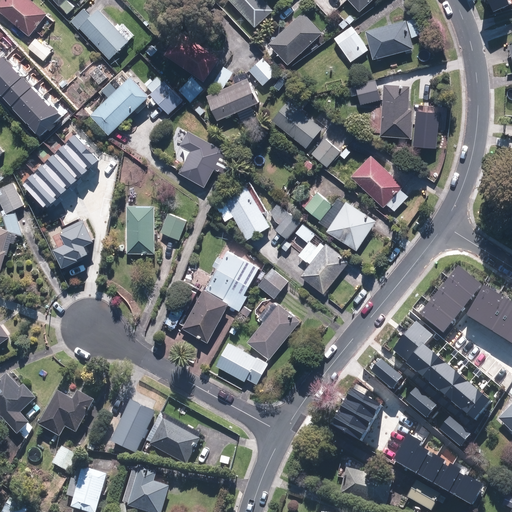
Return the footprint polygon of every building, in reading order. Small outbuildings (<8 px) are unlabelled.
[(50,12),(35,0),(2,0),(0,3),(0,6),(33,33),(50,12)] [(264,0),(232,0),(257,26),(274,11),(264,0)] [(352,0),(362,10),(373,0),(352,0)] [(487,0),(493,12),(510,5),(507,0),(487,0)] [(130,40),(102,9),(94,16),(87,9),(74,20),(80,27),(81,26),(111,58),(130,40)] [(271,44),(290,64),(324,32),(306,12),(271,44)] [(369,31),(376,58),(415,48),(408,20),(369,31)] [(352,27),(336,38),(353,63),(370,51),(352,27)] [(184,31),(168,54),(206,81),(222,58),(184,31)] [(35,39),(27,47),(41,60),(49,51),(35,39)] [(0,78),(12,67),(3,57),(0,59),(0,78)] [(277,73),(263,58),(249,71),(263,86),(277,73)] [(235,70),(224,64),(214,81),(225,87),(235,70)] [(100,66),(91,73),(100,84),(109,76),(100,66)] [(21,77),(12,67),(0,78),(0,95),(0,96),(21,77)] [(111,133),(153,94),(136,75),(94,115),(111,133)] [(206,87),(194,76),(182,89),(193,100),(206,87)] [(31,87),(21,77),(0,96),(10,106),(31,87)] [(210,95),(220,119),(260,101),(250,78),(210,95)] [(185,100),(167,80),(153,93),(171,112),(185,100)] [(375,80),(356,85),(361,105),(380,100),(375,80)] [(386,84),(382,135),(411,137),(413,110),(409,110),(411,86),(386,84)] [(31,87),(10,106),(20,117),(41,98),(31,87)] [(41,98),(20,117),(29,127),(50,107),(41,98)] [(291,100),(275,120),(308,147),(325,126),(291,100)] [(50,107),(29,127),(37,137),(60,116),(51,106),(50,107)] [(417,111),(414,147),(436,148),(439,113),(417,111)] [(237,155),(192,130),(184,145),(194,150),(183,171),(207,184),(217,166),(228,172),(237,155)] [(75,136),(66,145),(87,167),(88,168),(98,160),(75,136)] [(343,149),(328,136),(313,154),(328,166),(343,149)] [(56,154),(77,176),(87,167),(66,145),(56,154)] [(46,164),(66,186),(77,176),(56,154),(46,164)] [(374,156),(354,176),(384,206),(405,186),(374,156)] [(35,174),(55,196),(66,186),(46,164),(35,174)] [(23,185),(43,207),(55,196),(35,174),(23,185)] [(26,203),(16,181),(0,188),(0,194),(8,212),(26,203)] [(247,183),(225,197),(251,238),(273,225),(247,183)] [(333,204),(318,193),(307,207),(322,219),(333,204)] [(349,201),(330,229),(359,249),(378,221),(349,201)] [(277,203),(269,214),(281,222),(276,229),(290,239),(296,231),(303,222),(277,203)] [(156,207),(131,206),(131,251),(156,251),(156,207)] [(187,219),(171,213),(165,230),(181,236),(187,219)] [(53,251),(62,269),(77,261),(76,260),(87,255),(83,247),(93,242),(83,222),(60,234),(66,245),(53,251)] [(12,231),(0,226),(0,273),(8,250),(6,250),(12,231)] [(303,275),(326,293),(351,261),(329,243),(303,275)] [(185,327),(210,341),(231,304),(238,308),(260,267),(230,251),(208,290),(206,289),(185,327)] [(448,278),(472,297),(482,284),(458,265),(448,278)] [(276,298),(290,279),(274,268),(260,286),(276,298)] [(439,289),(463,307),(472,297),(448,278),(439,289)] [(482,323),(500,294),(484,285),(466,314),(482,323)] [(429,301),(453,320),(463,307),(439,289),(429,301)] [(494,331),(511,302),(511,301),(500,294),(482,323),(494,331)] [(419,313),(443,332),(453,320),(429,301),(419,313)] [(507,339),(511,331),(511,302),(494,331),(507,339)] [(250,341),(271,358),(302,319),(281,303),(250,341)] [(404,334),(419,347),(423,343),(424,344),(432,335),(416,321),(404,334)] [(0,343),(12,335),(3,322),(0,324),(0,343)] [(407,361),(419,347),(404,334),(392,349),(407,361)] [(270,363),(232,341),(219,363),(247,379),(249,377),(259,382),(270,363)] [(424,344),(423,343),(419,347),(407,361),(406,363),(420,374),(437,355),(424,344)] [(448,364),(437,355),(420,374),(431,383),(448,364)] [(392,388),(402,376),(381,358),(370,371),(392,388)] [(452,368),(448,364),(431,383),(442,392),(458,373),(452,368)] [(511,378),(501,368),(493,377),(505,388),(511,380),(511,378)] [(469,383),(458,373),(442,392),(454,402),(469,383)] [(24,391),(9,375),(0,382),(0,419),(4,416),(18,431),(30,420),(23,413),(38,399),(27,387),(24,391)] [(480,392),(469,383),(454,402),(464,410),(480,392)] [(426,417),(437,404),(420,391),(416,387),(405,400),(426,417)] [(330,423),(359,439),(380,404),(352,388),(330,423)] [(76,400),(61,391),(42,424),(62,435),(68,424),(79,430),(95,400),(80,392),(76,400)] [(490,400),(480,392),(464,410),(474,419),(490,400)] [(158,412),(134,400),(114,440),(138,451),(158,412)] [(511,403),(499,418),(511,431),(511,403)] [(37,422),(45,409),(38,405),(30,418),(37,422)] [(203,433),(164,412),(149,439),(154,441),(153,443),(187,462),(203,433)] [(471,433),(450,416),(439,429),(460,446),(471,433)] [(437,444),(445,452),(451,445),(429,424),(418,435),(432,449),(437,444)] [(421,441),(408,433),(392,460),(409,468),(421,446),(419,445),(421,441)] [(429,451),(421,446),(409,468),(424,477),(437,455),(434,454),(432,457),(427,454),(429,451)] [(79,455),(64,448),(56,463),(70,471),(79,455)] [(445,459),(437,455),(424,477),(440,486),(452,464),(450,463),(448,466),(443,463),(445,459)] [(462,468),(452,464),(440,486),(456,496),(467,475),(465,474),(465,475),(459,472),(462,468)] [(156,472),(141,467),(129,505),(150,511),(161,511),(169,486),(154,481),(156,472)] [(96,511),(109,474),(87,468),(75,506),(95,511),(96,511)] [(349,468),(343,495),(387,506),(394,480),(349,468)] [(483,484),(467,475),(456,496),(472,505),(483,484)] [(440,494),(416,480),(407,496),(431,510),(440,494)] [(16,508),(9,504),(4,511),(28,511),(31,507),(20,501),(16,508)]
